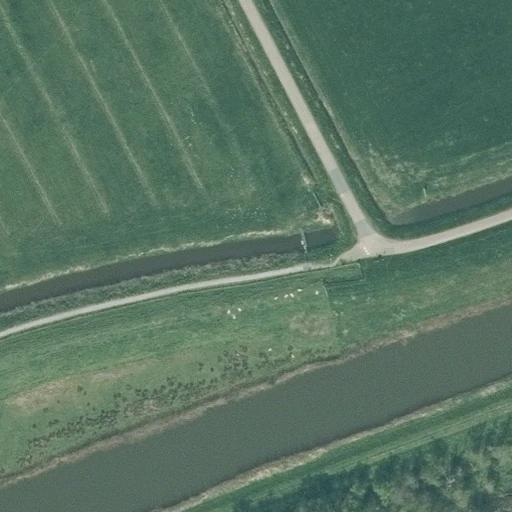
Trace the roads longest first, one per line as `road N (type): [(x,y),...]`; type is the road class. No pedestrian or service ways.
road 1 (unclassified): [(511,213),(410,249),(369,243),(243,0)]
road 2 (track): [(237,511),(511,409)]
